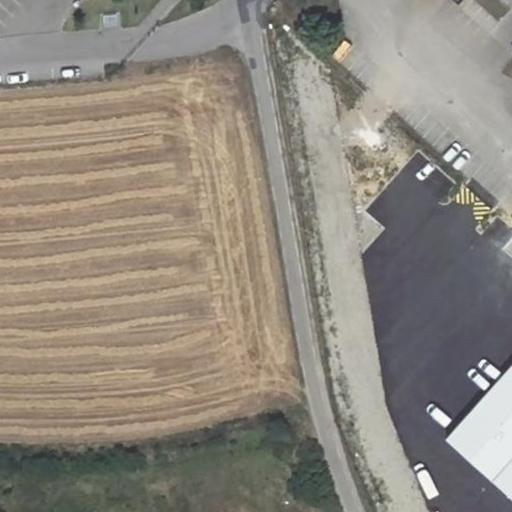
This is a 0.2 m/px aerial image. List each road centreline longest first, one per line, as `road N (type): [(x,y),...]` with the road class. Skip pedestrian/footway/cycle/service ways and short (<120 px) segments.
road 1 (unclassified): [(352,511),(290,294),(241,0)]
road 2 (unknown): [(360,161),(383,361),(422,457)]
road 3 (unknown): [(245,23),(68,55),(0,55)]
road 4 (unknown): [(382,0),(431,44),(380,116),(360,161)]
road 5 (unknown): [(360,161),(481,275),(511,291)]
road 6 (unknown): [(511,355),(422,457)]
